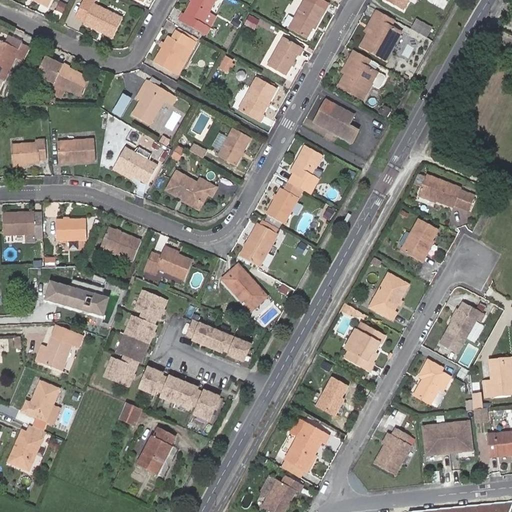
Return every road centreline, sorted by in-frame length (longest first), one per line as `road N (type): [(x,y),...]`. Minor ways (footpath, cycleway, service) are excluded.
road 1 (tertiary): [(201,511),(490,0)]
road 2 (residential): [(355,0),(229,225),(199,237),(76,191),(0,193)]
road 3 (residential): [(474,262),(456,272),(410,343),(340,473),(343,506)]
road 4 (residential): [(0,10),(117,65),(132,61),(165,0)]
road 5 (residential): [(511,486),(343,506)]
